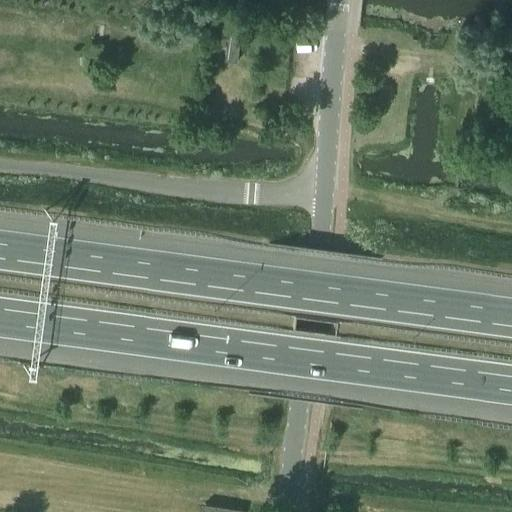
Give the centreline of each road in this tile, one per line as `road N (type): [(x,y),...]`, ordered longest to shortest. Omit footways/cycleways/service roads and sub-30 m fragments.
road 1 (motorway): [(511,321),(0,252)]
road 2 (motorway): [(0,318),(511,386)]
road 3 (unclassified): [(324,202),(0,167)]
road 4 (tertiary): [(286,511),(324,202)]
road 5 (tertiary): [(324,202),(338,0)]
road 6 (track): [(351,44),(511,89)]
